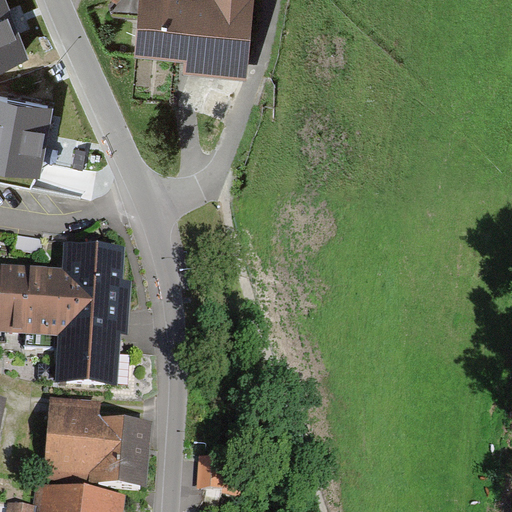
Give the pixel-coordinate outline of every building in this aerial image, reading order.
[(7,0),(0,0),(0,60),(27,51),(21,34),(9,4),(7,0)] [(141,0),(137,49),(186,53),(185,68),(245,73),(251,0),(141,0)] [(53,100),(0,89),(0,163),(38,171),(42,154),(48,121),(53,100)] [(0,336),(58,339),(56,385),(119,388),(120,364),(121,338),(128,339),(130,284),(125,284),(127,251),(62,248),(61,270),(1,267),(0,282),(0,336)] [(0,453),(10,401),(0,398),(0,453)] [(102,405),(51,400),(44,482),(148,491),(154,423),(101,418),(102,405)] [(246,468),(213,465),(211,500),(243,502),(246,468)] [(122,511),(124,499),(38,489),(36,505),(8,502),(6,511),(122,511)]
